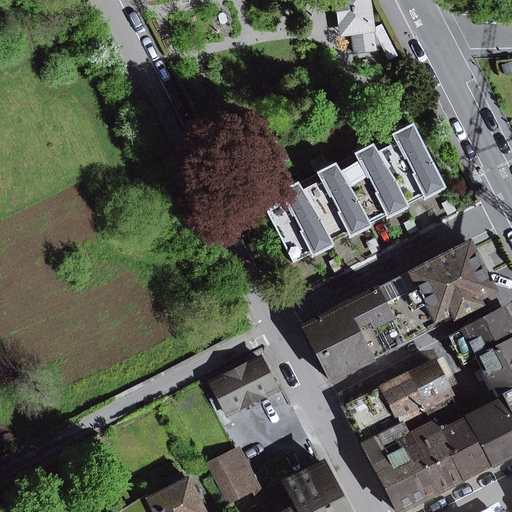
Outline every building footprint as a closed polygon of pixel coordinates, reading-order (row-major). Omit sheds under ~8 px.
[(335,0),(340,35),(351,34),(344,0),(335,0)] [(375,51),(374,46),(372,29),(367,0),(344,0),(351,34),(354,54),(375,51)] [(372,29),(374,46),(380,45),(388,61),(397,56),(381,25),(372,29)] [(371,144),(370,145),(371,148),(392,183),(405,208),(407,207),(406,205),(421,197),(423,199),(444,188),(436,173),(423,148),(411,124),(372,146),(371,144)] [(334,163),(332,164),(334,167),(355,202),(368,227),(369,226),(368,224),(384,216),(385,218),(405,208),(392,183),(371,148),(370,145),(335,165),(334,163)] [(429,145),(423,148),(436,173),(442,170),(429,145)] [(296,182),(295,183),(297,186),(318,221),(331,246),(332,246),(331,243),(347,235),(348,237),(368,227),(355,202),(334,167),(332,164),(297,184),(296,182)] [(295,183),(261,203),(292,263),(309,254),(310,257),(331,246),(318,221),(297,186),(295,183)] [(437,326),(434,321),(449,312),(452,318),(478,305),(475,299),(492,291),(467,243),(408,273),(376,289),(382,301),(381,302),(390,317),(391,317),(404,343),(437,326)] [(302,327),(329,381),(404,343),(391,317),(390,317),(381,302),(382,301),(376,289),(302,327)] [(448,337),(462,365),(476,358),(475,357),(511,338),(511,330),(501,309),(448,337)] [(476,358),(477,358),(496,394),(511,385),(511,338),(475,357),(476,358)] [(211,383),(227,415),(276,390),(260,358),(211,383)] [(433,362),(343,408),(365,451),(386,441),(383,435),(402,424),(406,432),(408,435),(432,423),(433,423),(438,433),(463,420),(458,409),(433,362)] [(500,400),(511,422),(511,385),(496,394),(496,395),(498,394),(501,399),(500,400)] [(463,420),(486,466),(511,452),(511,422),(500,400),(478,412),(473,401),(458,409),(463,420)] [(437,433),(461,478),(486,466),(463,420),(438,433),(437,433)] [(408,435),(436,491),(461,478),(437,433),(438,433),(433,423),(432,423),(408,435)] [(384,489),(396,511),(419,500),(436,491),(408,435),(406,432),(402,424),(383,435),(386,441),(365,451),(384,489)] [(230,503),(254,491),(256,496),(259,495),(236,449),(209,463),(230,503)] [(298,511),(346,511),(321,463),(283,482),(298,511)] [(203,511),(186,479),(184,480),(181,473),(166,481),(169,488),(148,499),(145,495),(119,511),(203,511)] [(261,505),(264,511),(298,511),(283,482),(259,495),(256,496),(261,505)]
